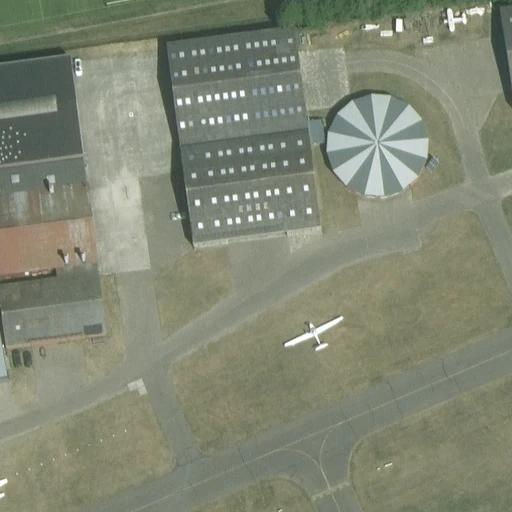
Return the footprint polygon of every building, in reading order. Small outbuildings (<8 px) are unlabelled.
[(509,82),(511,99),(511,12),(499,15),(509,82)] [(182,160),(309,142),(294,33),(167,51),(182,160)] [(0,207),(88,196),(70,62),(0,71),(0,207)] [(421,126),(408,111),(391,102),(370,100),(353,107),(337,121),(328,138),(327,158),(334,177),(347,191),(364,199),(383,202),(403,194),(417,181),(425,164),(426,144),(421,126)] [(182,160),(194,249),(321,231),(309,142),(182,160)] [(0,281),(55,274),(56,281),(98,275),(88,196),(0,207),(0,281)] [(0,303),(6,352),(107,338),(98,275),(56,281),(56,282),(0,290),(0,303)]
